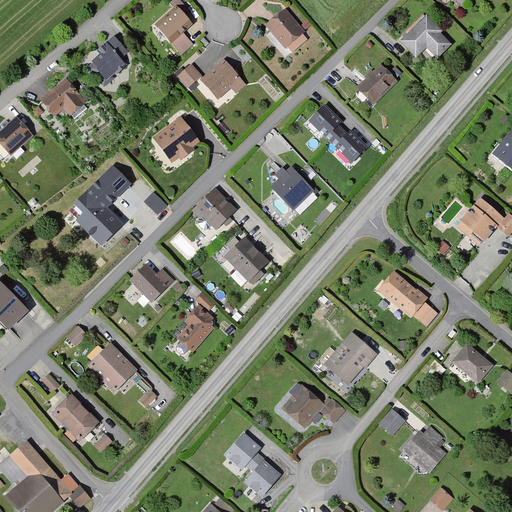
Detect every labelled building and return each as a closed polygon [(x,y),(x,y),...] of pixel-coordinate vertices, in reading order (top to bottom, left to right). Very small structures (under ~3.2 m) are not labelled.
[(179,5),(158,23),(183,53),(195,43),(185,34),(197,25),(186,12),(192,8),(184,0),(174,0),(173,1),(179,5)] [(287,9),(267,24),(287,47),(307,32),(287,9)] [(430,14),(404,41),(418,56),(429,49),(439,58),(455,43),(444,32),(445,31),(430,14)] [(105,53),(93,61),(112,77),(129,63),(123,56),(131,50),(118,36),(102,49),(105,53)] [(226,59),(205,78),(222,97),(234,86),(239,91),(247,83),(226,59)] [(381,63),(360,85),(377,102),(399,79),(381,63)] [(193,65),(178,75),(190,85),(204,74),(193,65)] [(70,78),(44,100),(59,114),(66,109),(73,116),(89,102),(70,78)] [(341,122),(324,105),(308,120),(326,138),(341,122)] [(511,113),(507,112),(503,118),(509,121),(511,117),(511,113)] [(18,116),(0,133),(0,138),(12,153),(34,137),(18,116)] [(181,117),(155,137),(175,160),(202,142),(181,117)] [(367,148),(350,131),(335,146),(352,163),(367,148)] [(511,133),(498,154),(511,164),(511,133)] [(115,165),(72,207),(106,243),(125,223),(111,210),(135,186),(115,165)] [(295,165),(271,186),(298,211),(317,191),(295,165)] [(216,188),(195,208),(204,217),(207,217),(219,229),(240,208),(216,188)] [(143,202),(157,216),(167,206),(153,192),(143,202)] [(486,197),(465,218),(489,240),(502,227),(511,235),(511,233),(511,212),(507,217),(486,197)] [(247,237),(227,255),(257,281),(273,261),(247,237)] [(446,239),(439,246),(448,253),(453,246),(446,239)] [(149,262),(131,279),(153,301),(174,280),(164,269),(160,273),(149,262)] [(383,289),(412,317),(432,296),(398,270),(383,289)] [(2,278),(0,279),(0,316),(12,329),(31,311),(2,278)] [(203,291),(197,298),(209,310),(215,304),(203,291)] [(201,305),(187,320),(192,324),(181,338),(195,351),(216,326),(213,323),(217,317),(201,305)] [(78,323),(67,336),(78,345),(88,333),(78,323)] [(354,330),(327,362),(352,384),(381,353),(354,330)] [(400,340),(401,350),(411,349),(411,339),(400,340)] [(111,342),(88,366),(115,393),(138,370),(111,342)] [(471,344),(456,363),(480,383),(496,365),(471,344)] [(511,370),(509,367),(498,381),(511,391),(511,370)] [(51,373),(45,379),(54,391),(62,384),(51,373)] [(305,385),(284,407),(306,425),(325,400),(305,385)] [(152,389),(142,399),(148,405),(157,394),(152,389)] [(101,421),(74,393),(54,414),(82,441),(101,421)] [(333,397),(322,411),(335,421),(347,409),(333,397)] [(392,408),(379,424),(393,436),(406,420),(392,408)] [(421,430),(406,448),(432,472),(448,452),(439,444),(444,438),(431,426),(426,432),(421,430)] [(246,431),(227,453),(253,474),(245,479),(263,496),(283,473),(259,456),(263,446),(246,431)] [(106,433),(95,445),(102,451),(114,440),(106,433)] [(17,486),(7,495),(21,511),(52,511),(72,496),(79,507),(94,497),(69,474),(63,480),(29,441),(0,464),(0,472),(2,471),(17,486)] [(442,486),(431,498),(443,509),(454,496),(442,486)] [(399,498),(392,506),(400,511),(406,504),(399,498)] [(222,511),(211,502),(203,511),(222,511)]
